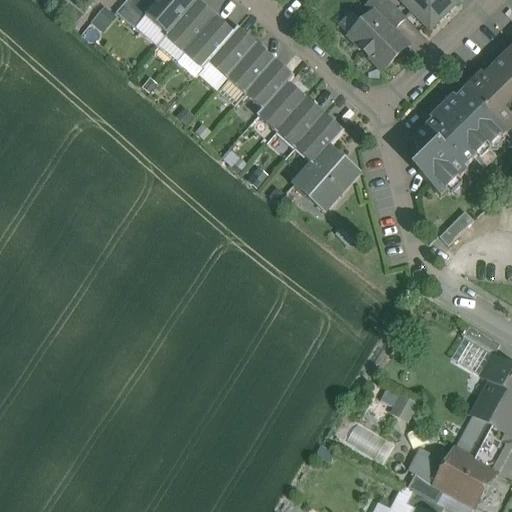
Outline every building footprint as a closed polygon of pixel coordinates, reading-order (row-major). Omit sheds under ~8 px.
[(196,6),(190,0),(161,0),(145,18),(168,38),(196,6)] [(406,20),(386,0),(375,0),(367,8),(374,15),(375,14),(393,33),(406,20)] [(403,0),(430,27),(457,0),(403,0)] [(143,22),(124,6),(116,15),(135,31),(143,22)] [(168,38),(167,39),(185,55),(215,21),(196,6),(168,38)] [(374,15),(349,39),(382,73),(408,48),(393,33),(375,14),(374,15)] [(215,21),(185,55),(204,71),(209,65),(233,38),(233,37),(215,21)] [(233,38),(209,65),(227,81),(256,47),(238,31),(233,37),(233,38)] [(256,47),(227,81),(245,97),(275,64),(256,47)] [(511,53),(492,73),(511,93),(511,53)] [(275,64),(245,97),(263,113),(264,113),(288,86),(293,80),(275,64)] [(511,93),(492,73),(485,79),(482,76),(464,93),(506,136),(511,129),(511,93)] [(288,86),(264,113),(263,113),(258,119),(277,135),(306,102),(288,86)] [(506,136),(464,93),(456,101),(454,98),(430,121),(432,123),(425,130),(464,170),(465,170),(487,149),(489,152),(506,136)] [(306,102),(277,135),(295,151),(324,118),(306,102)] [(324,118),(295,151),(312,167),(313,167),(329,149),(330,149),(343,134),(324,118)] [(464,170),(425,130),(414,141),(420,164),(415,168),(420,174),(418,176),(441,199),(468,173),(465,170),(464,170)] [(330,149),(329,149),(313,167),(312,167),(297,184),(311,197),(309,200),(325,214),(359,176),(330,149)] [(458,222),(441,239),(449,247),(466,230),(458,222)] [(494,359),(500,347),(470,329),(463,341),(471,345),(493,359),(494,359)] [(458,367),(481,381),(493,359),(471,345),(458,367)] [(481,381),(490,386),(472,418),(507,437),(511,428),(511,370),(511,368),(494,359),(493,359),(481,381)] [(392,414),(409,423),(418,405),(402,396),(392,414)] [(507,437),(472,418),(454,453),(497,477),(511,449),(511,444),(505,440),(507,437)] [(497,477),(454,453),(447,466),(441,463),(436,464),(433,470),(435,475),(430,484),(429,485),(444,493),(475,510),(493,477),(496,479),(497,477)] [(430,484),(416,476),(408,491),(413,494),(437,507),(444,493),(429,485),(430,484)] [(437,507),(413,494),(406,506),(416,511),(417,511),(418,511),(443,511),(444,511),(437,507)]
